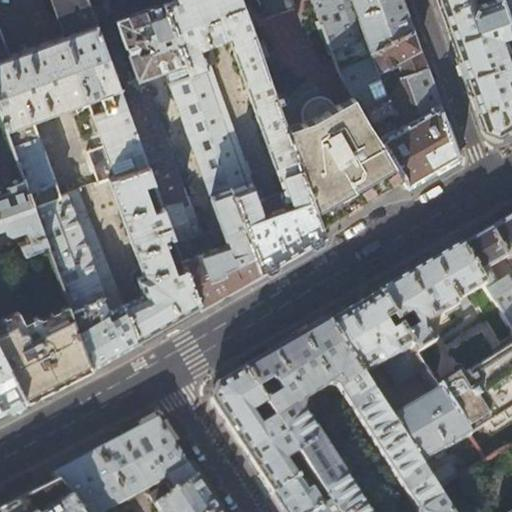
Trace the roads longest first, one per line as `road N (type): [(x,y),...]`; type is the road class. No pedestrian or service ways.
road 1 (secondary): [(488,184),(160,372)]
road 2 (residential): [(488,184),(421,0)]
road 3 (secondary): [(160,372),(0,457)]
road 4 (residential): [(160,372),(252,511)]
